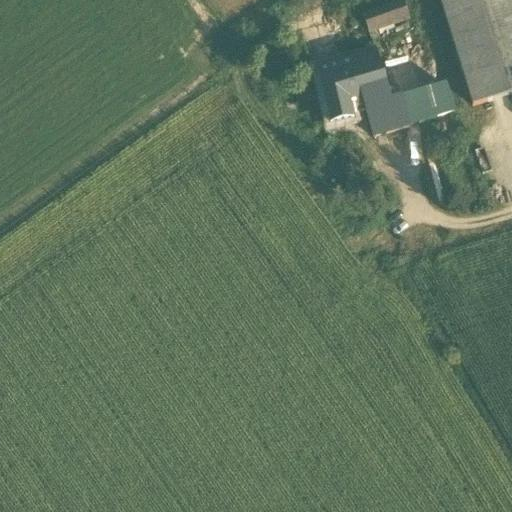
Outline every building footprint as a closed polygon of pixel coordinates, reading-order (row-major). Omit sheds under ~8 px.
[(511,0),(441,0),(475,111),(511,100),(511,0)] [(363,17),(370,36),(410,22),(403,3),(363,17)] [(399,102),(387,105),(376,57),(344,65),(344,64),(339,65),(351,117),(367,113),(375,139),(407,130),(399,102)] [(316,71),(330,130),(353,125),(351,117),(339,65),(316,71)] [(447,89),(399,102),(407,130),(455,117),(447,89)]
